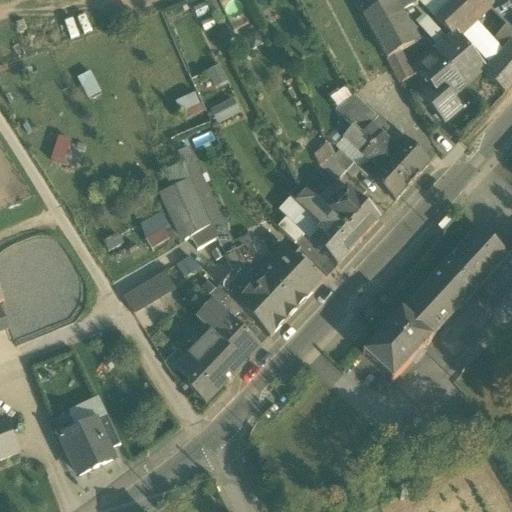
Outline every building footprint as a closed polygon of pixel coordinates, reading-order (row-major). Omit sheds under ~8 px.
[(364,0),(371,12),(390,1),(392,0),(364,0)] [(398,14),(418,4),(424,1),(423,0),(398,0),(393,3),(398,14)] [(423,0),(424,1),(418,4),(435,22),(458,0),(423,0)] [(485,6),(478,0),(458,0),(435,22),(449,38),(455,34),(485,6)] [(414,45),(390,1),(371,12),(363,16),(387,61),(396,55),(414,45)] [(10,16),(17,34),(43,24),(37,6),(10,16)] [(511,32),(506,27),(501,32),(495,39),(507,50),(511,43),(511,32)] [(449,38),(432,52),(464,88),(481,73),(486,69),(455,34),(449,38)] [(485,77),(504,95),(511,85),(511,43),(507,50),(485,77)] [(413,68),(428,86),(444,105),(452,99),(464,88),(432,52),(413,68)] [(387,61),(400,85),(410,79),(396,55),(387,61)] [(227,84),(219,68),(206,75),(214,90),(227,84)] [(100,95),(89,74),(76,81),(88,102),(100,95)] [(460,109),(452,99),(444,105),(428,86),(418,95),(443,124),(460,109)] [(338,110),(351,99),(344,89),(330,100),(338,110)] [(193,96),(175,105),(180,116),(198,108),(193,96)] [(353,128),(360,136),(370,125),(376,119),(353,98),(351,99),(338,110),(335,112),(353,128)] [(239,116),(231,101),(210,112),(218,127),(239,116)] [(202,116),(198,108),(180,116),(183,124),(202,116)] [(395,149),(403,140),(378,117),(376,119),(370,125),(381,136),(395,149)] [(370,125),(360,136),(372,146),(381,136),(370,125)] [(361,158),(372,146),(360,136),(353,128),(342,140),(343,141),(361,158)] [(372,146),(385,159),(395,149),(381,136),(372,146)] [(70,143),(58,139),(50,163),(62,167),(70,143)] [(403,140),(395,149),(385,159),(413,185),(431,166),(403,140)] [(361,158),(343,141),(335,149),(339,153),(340,152),(354,165),(361,158)] [(66,161),(77,165),(83,147),(72,143),(66,161)] [(321,169),(332,158),(326,145),(312,160),(321,169)] [(361,158),(374,170),(385,159),(372,146),(361,158)] [(242,312),(269,340),(321,286),(281,249),(263,268),(258,264),(247,239),(232,246),(188,150),(176,155),(189,183),(210,228),(217,242),(232,275),(219,289),(242,312)] [(339,153),(333,160),(336,165),(346,175),(354,167),(355,166),(354,165),(340,152),(339,153)] [(337,185),(346,175),(336,165),(333,160),(332,158),(321,169),(337,185)] [(354,167),(367,179),(374,170),(361,158),(354,165),(355,166),(354,167)] [(413,185),(385,159),(374,170),(367,179),(395,205),(413,185)] [(189,183),(181,165),(162,174),(170,192),(189,183)] [(162,195),(184,243),(189,241),(190,241),(210,228),(189,183),(162,195)] [(336,207),(327,217),(359,246),(380,224),(346,193),(334,206),(336,207)] [(337,270),(359,246),(327,217),(307,198),(297,209),(322,231),(310,244),(309,244),(337,270)] [(322,231),(297,209),(289,201),(278,213),(283,218),(285,216),(305,236),(303,237),(310,244),(322,231)] [(140,227),(145,242),(163,231),(168,229),(160,216),(140,227)] [(274,227),(294,247),(303,237),(305,236),(285,216),(283,218),(274,227)] [(190,241),(197,253),(217,242),(210,228),(190,241)] [(361,356),(392,385),(431,342),(431,341),(457,313),(458,314),(479,291),(487,282),(507,260),(507,259),(477,230),(426,285),(427,286),(401,314),(396,319),(390,313),(378,326),(384,332),(361,356)] [(169,241),(163,231),(145,242),(151,252),(169,241)] [(123,246),(117,236),(103,244),(109,254),(123,246)] [(200,271),(189,259),(175,267),(184,281),(200,271)] [(485,296),(497,307),(511,290),(511,263),(507,260),(487,282),(479,291),(485,296)] [(122,300),(134,318),(175,294),(164,275),(122,300)] [(212,304),(231,323),(242,312),(219,289),(207,301),(211,305),(212,304)] [(198,350),(187,361),(219,392),(260,350),(231,323),(212,304),(211,305),(196,320),(212,336),(221,345),(207,360),(198,350)] [(0,311),(0,333),(8,330),(0,311)] [(212,336),(198,350),(207,360),(221,345),(212,336)] [(205,407),(219,392),(187,361),(176,372),(187,383),(187,390),(190,393),(205,407)] [(90,421),(104,415),(98,399),(67,413),(76,432),(92,425),(90,421)] [(443,433),(457,449),(485,425),(471,409),(443,433)] [(93,424),(107,453),(120,447),(104,415),(90,421),(92,425),(93,424)] [(5,421),(0,422),(0,463),(19,456),(5,421)] [(64,447),(79,478),(111,463),(107,453),(93,424),(92,425),(76,432),(80,439),(64,447)]
